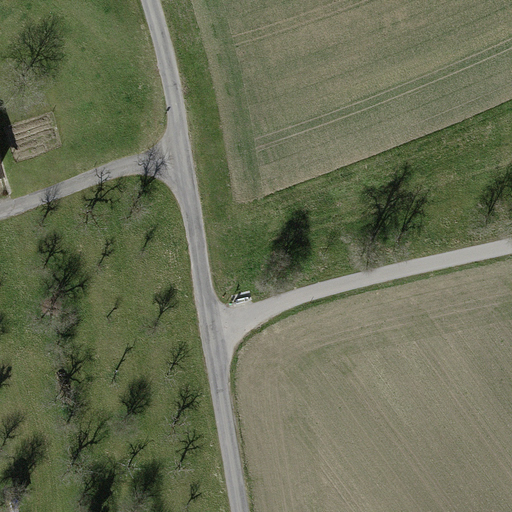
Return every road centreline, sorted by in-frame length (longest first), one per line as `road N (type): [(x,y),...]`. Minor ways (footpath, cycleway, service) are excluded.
road 1 (track): [(211,329),(309,293),(511,245)]
road 2 (track): [(0,210),(182,148)]
road 3 (track): [(240,511),(211,329)]
road 4 (track): [(211,329),(182,148)]
road 5 (track): [(182,148),(149,0)]
